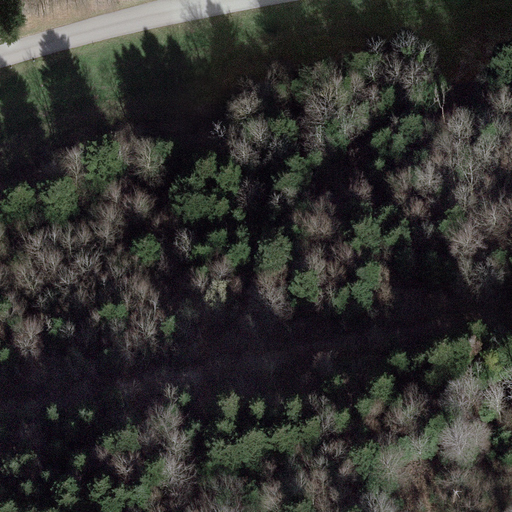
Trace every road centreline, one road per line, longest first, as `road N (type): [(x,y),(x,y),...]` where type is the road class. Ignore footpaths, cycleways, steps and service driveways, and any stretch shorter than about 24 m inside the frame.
road 1 (track): [(0,420),(406,339),(511,327)]
road 2 (unclassified): [(0,58),(225,0)]
